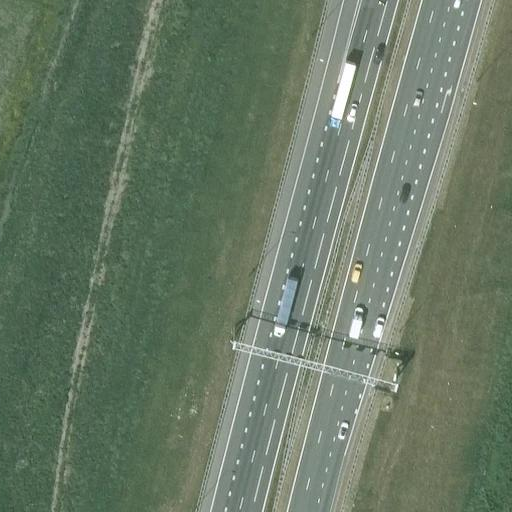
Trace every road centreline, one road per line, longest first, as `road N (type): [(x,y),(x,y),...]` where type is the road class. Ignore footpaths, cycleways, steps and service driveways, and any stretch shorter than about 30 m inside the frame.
road 1 (motorway): [(309,511),(449,0)]
road 2 (motorway): [(351,88),(248,511)]
